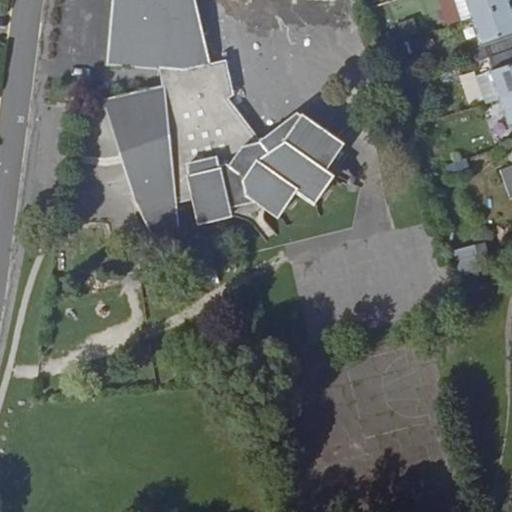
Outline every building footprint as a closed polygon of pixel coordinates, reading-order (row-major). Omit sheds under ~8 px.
[(273,159),(263,148),(225,101),(228,98),(221,63),(204,67),(188,0),(111,0),(107,70),(163,73),(162,90),(106,104),(116,122),(115,126),(114,130),(116,135),(145,186),(135,200),(143,209),(145,219),(147,223),(150,226),(154,230),(159,231),(164,231),(170,229),(173,225),(177,220),(178,214),(177,204),(196,200),(201,224),(270,210),(281,218),(298,195),(317,207),(336,181),(327,175),(288,147),(273,159)] [(461,0),(469,21),(507,9),(503,0),(461,0)] [(511,24),(507,9),(469,21),(478,48),(481,46),(485,61),(511,52),(511,24)] [(488,76),(497,102),(511,96),(511,52),(485,61),(490,75),(488,76)] [(508,128),(511,138),(511,96),(497,102),(506,129),(508,128)] [(300,116),(263,148),(273,159),(288,147),(327,175),(345,150),(300,116)] [(511,197),(511,168),(501,172),(510,198),(511,197)] [(457,273),(488,269),(485,244),(454,248),(457,273)]
